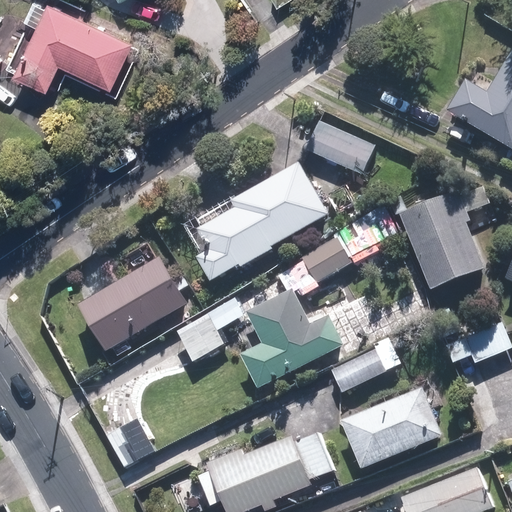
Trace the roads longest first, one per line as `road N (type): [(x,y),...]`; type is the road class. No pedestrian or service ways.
road 1 (residential): [(385,0),(0,262)]
road 2 (residential): [(82,511),(0,366)]
